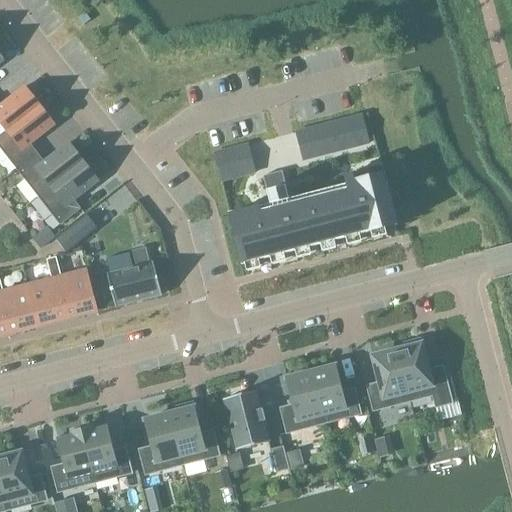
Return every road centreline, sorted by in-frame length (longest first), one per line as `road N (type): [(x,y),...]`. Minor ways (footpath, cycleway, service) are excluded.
road 1 (residential): [(3,0),(177,222),(206,334)]
road 2 (residential): [(467,270),(206,334)]
road 3 (residential): [(206,334),(0,389)]
road 4 (residential): [(467,270),(511,459)]
